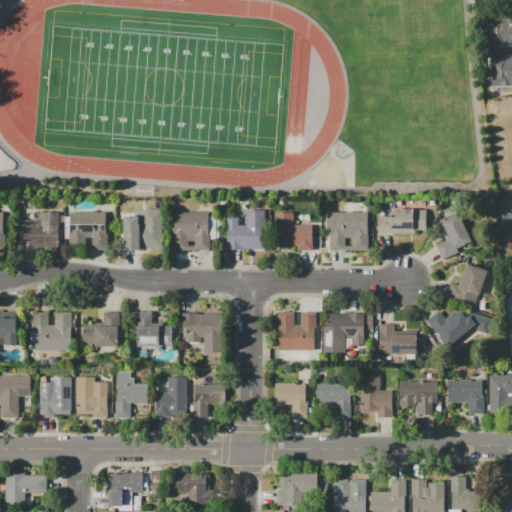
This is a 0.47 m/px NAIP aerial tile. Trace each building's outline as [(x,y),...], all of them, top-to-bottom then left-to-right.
[(511,14),(511,44),(487,46),(485,16),(511,14)] [(511,83),(491,85),(489,55),(511,53),(511,83)] [(498,195),(511,193),(511,239),(503,241),(498,195)] [(162,248),(124,249),(123,218),(138,218),(138,225),(144,225),(144,209),(161,209),(162,248)] [(264,249),(227,250),(227,217),(237,217),(238,228),(246,228),(246,211),(264,210),(264,249)] [(392,210),(425,210),(425,230),(415,230),(415,234),(378,233),(378,216),(392,217),(392,210)] [(209,250),(195,250),(195,238),(188,238),(188,250),(171,250),(170,212),(209,212),(209,250)] [(458,212),(471,241),(457,247),(459,253),(443,260),(437,246),(448,241),(439,220),(458,212)] [(58,246),(23,247),(22,219),(35,219),(35,214),(57,213),(58,246)] [(107,249),(93,249),(93,236),(86,236),(86,247),(68,247),(68,213),(107,213),(107,249)] [(311,224),(311,249),(275,249),(276,213),(292,213),(292,224),(311,224)] [(368,213),(368,248),(330,248),(330,213),(368,213)] [(466,263),(487,270),(479,295),(478,295),(474,306),(447,297),(451,283),(459,285),(466,263)] [(426,321),(441,309),(449,319),(462,308),(476,324),(448,347),(426,321)] [(33,349),(33,312),(51,312),(51,325),(54,325),(54,313),(72,312),(73,349),(33,349)] [(136,346),(136,312),(152,312),(152,323),(163,323),(163,326),(172,326),(172,344),(159,344),(159,346),(136,346)] [(222,351),(204,352),(204,337),(201,337),(201,342),(188,343),(188,337),(186,337),(185,328),(183,328),(182,313),(198,312),(198,315),(221,314),(222,351)] [(278,315),(295,315),(295,326),(301,326),(301,312),(315,312),(315,352),(309,352),(309,360),(287,360),(287,352),(278,352),(278,315)] [(84,346),(84,325),(84,323),(95,323),(95,326),(104,326),(104,313),(119,313),(119,346),(84,346)] [(327,314),(364,314),(364,347),(352,348),(352,337),(346,337),(347,353),(327,353),(327,314)] [(0,319),(16,319),(16,338),(0,338),(0,319)] [(378,323),(393,323),(393,334),(417,334),(417,355),(378,356),(378,323)] [(149,383),(150,403),(133,404),(133,416),(115,417),(115,401),(118,401),(117,372),(131,372),(131,377),(135,377),(135,383),(149,383)] [(489,374),(511,374),(511,410),(500,410),(500,413),(490,413),(489,374)] [(0,376),(31,376),(31,397),(18,397),(18,417),(1,417),(1,405),(0,405),(0,376)] [(71,377),(71,413),(56,413),(56,417),(40,417),(39,382),(54,382),(53,377),(71,377)] [(75,377),(96,377),(96,381),(106,381),(107,417),(93,417),(93,414),(75,414),(75,377)] [(188,377),(188,413),(171,413),(170,418),(156,418),(156,392),(169,393),(169,377),(188,377)] [(391,391),(391,411),(361,411),(361,377),(379,377),(379,391),(391,391)] [(483,380),(483,398),(484,398),(484,414),(469,414),(469,403),(449,403),(449,380),(483,380)] [(437,381),(437,402),(434,402),(434,415),(415,415),(415,404),(399,404),(399,381),(437,381)] [(307,383),(307,417),(292,417),(292,404),(275,404),(275,383),(307,383)] [(194,384),(225,384),(224,405),(212,405),(211,417),(193,417),(193,401),(194,401),(194,384)] [(351,385),(351,418),(333,418),(333,400),(315,400),(315,385),(351,385)] [(5,473),(25,473),(25,475),(47,475),(47,494),(25,494),(25,505),(5,505),(5,473)] [(142,474),(142,492),(132,492),(132,511),(108,511),(108,474),(142,474)] [(173,474),(209,474),(209,506),(188,505),(188,494),(172,494),(173,474)] [(277,506),(277,491),(280,491),(280,474),(304,474),(304,485),(297,485),(297,491),(301,491),(301,506),(277,506)] [(450,476),(466,476),(466,489),(469,489),(469,492),(483,492),(483,510),(452,510),(452,493),(450,493),(450,476)] [(366,480),(366,511),(332,511),(332,480),(366,480)] [(411,511),(411,480),(426,480),(426,488),(430,488),(430,485),(444,485),(444,511),(411,511)] [(405,481),(405,511),(370,511),(370,492),(391,492),(391,481),(405,481)]
